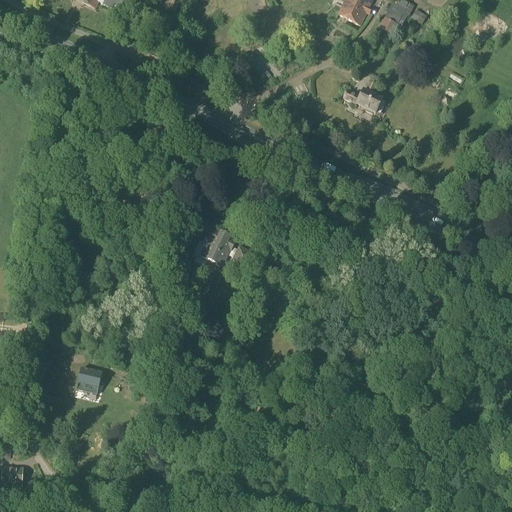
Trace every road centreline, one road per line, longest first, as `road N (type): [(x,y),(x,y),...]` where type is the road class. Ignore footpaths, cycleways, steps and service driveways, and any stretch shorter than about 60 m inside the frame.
road 1 (primary): [(511,265),(76,53)]
road 2 (unclassified): [(66,502),(21,448),(16,421),(76,53)]
road 3 (track): [(227,126),(237,102),(336,62),(355,46),(380,0)]
